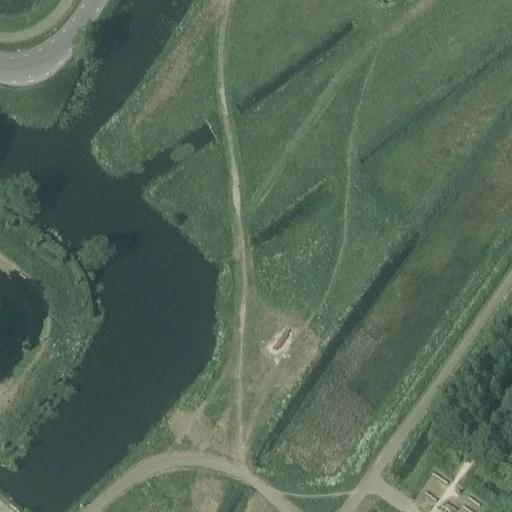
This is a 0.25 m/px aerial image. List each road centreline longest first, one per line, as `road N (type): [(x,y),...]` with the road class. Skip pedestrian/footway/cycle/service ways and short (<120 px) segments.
road 1 (track): [(195,463),(223,427),(242,219),(380,39),(431,0)]
road 2 (unknown): [(511,242),(355,470),(368,484)]
road 3 (track): [(242,219),(214,96),(217,0)]
road 4 (tertiary): [(0,69),(45,60),(94,0)]
